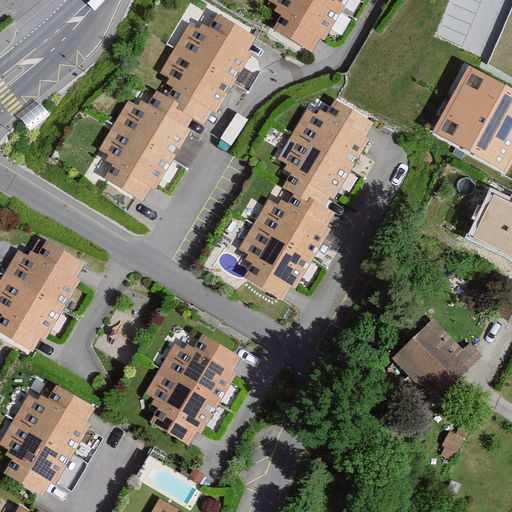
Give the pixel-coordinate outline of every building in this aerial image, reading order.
[(269,0),(265,9),(275,15),(272,19),(284,26),(277,38),(309,58),(317,44),(323,48),(352,0),(269,0)] [(193,36),(185,31),(154,81),(164,87),(162,92),(173,99),(167,110),(188,123),(199,130),(207,117),(213,120),(249,61),(244,58),(252,45),(210,20),(202,34),(196,30),(193,36)] [(511,162),(511,88),(469,65),(432,132),(507,172),(511,162)] [(130,114),(122,110),(91,160),(101,166),(99,171),(110,178),(103,189),(136,209),(144,196),(150,199),(186,140),(180,136),(188,123),(167,110),(147,98),(139,112),(133,109),(130,114)] [(310,119),(302,114),(271,164),(282,170),(279,175),(290,182),(284,193),(287,195),(317,213),(324,200),(330,204),(366,144),(361,141),(369,127),(327,103),(319,116),(313,113),(310,119)] [(270,211),(262,207),(232,257),(242,263),(239,268),(251,275),(244,286),(276,306),(284,293),(290,296),(326,237),(321,233),(329,220),(317,213),(287,195),(279,209),(273,206),(270,211)] [(511,203),(495,196),(475,240),(511,257),(511,203)] [(20,263),(12,258),(0,277),(0,325),(0,326),(0,341),(26,357),(34,344),(40,347),(76,288),(70,285),(78,272),(37,247),(28,261),(23,257),(20,263)] [(509,323),(511,324),(511,287),(509,286),(496,317),(509,323)] [(479,362),(434,318),(392,361),(437,405),(479,362)] [(181,348),(173,343),(142,393),(152,400),(150,404),(161,411),(154,422),(187,442),(190,437),(195,429),(201,433),(237,373),(231,370),(239,357),(198,332),(189,346),(184,343),(181,348)] [(32,405),(24,400),(0,439),(0,454),(3,457),(1,461),(12,468),(5,480),(38,499),(46,486),(52,490),(88,430),(82,427),(90,414),(49,389),(41,403),(35,400),(32,405)] [(376,511),(386,491),(352,476),(344,496),(355,500),(350,511),(376,511)] [(180,511),(159,499),(151,511),(180,511)]
